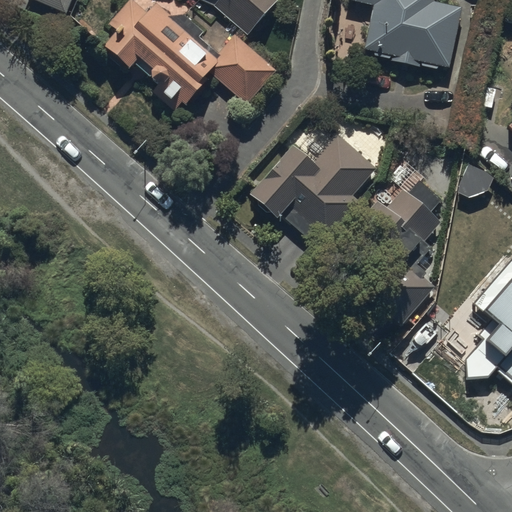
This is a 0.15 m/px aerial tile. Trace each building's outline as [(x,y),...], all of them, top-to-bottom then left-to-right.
[(39,0),(36,9),(58,18),(61,9),(67,12),(71,0),(39,0)] [(149,10),(138,0),(129,0),(112,20),(119,27),(106,41),(131,64),(142,52),(155,64),(155,65),(155,66),(155,67),(156,68),(156,69),(156,70),(157,71),(157,72),(158,72),(158,73),(159,74),(160,75),(161,76),(162,76),(162,77),(163,77),(155,91),(175,108),(184,97),(189,101),(206,79),(203,76),(209,68),(250,101),(278,67),(236,33),(221,51),(203,36),(207,31),(185,12),(170,13),(157,1),(149,10)] [(217,0),(214,6),(247,34),(275,0),(217,0)] [(359,0),(374,3),(365,46),(380,50),(379,53),(441,66),(442,63),(451,65),(464,6),(436,0),(359,0)] [(315,160),(291,142),(253,190),(327,249),(365,201),(355,193),(377,165),(337,133),(315,160)] [(456,197),(404,157),(364,208),(416,249),(456,197)] [(511,258),(475,304),(494,319),(484,333),(487,335),(466,361),(467,375),(492,374),(500,364),(511,375),(511,258)]
